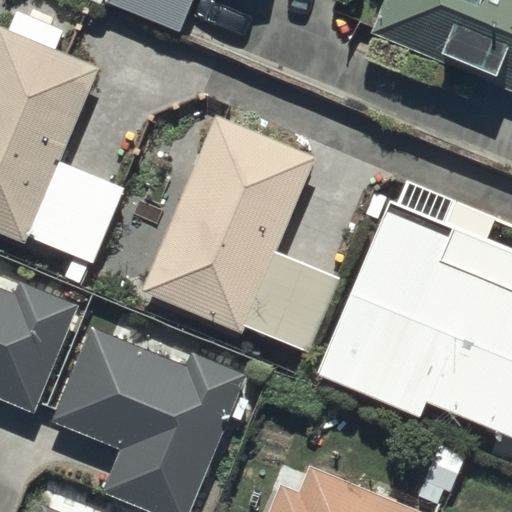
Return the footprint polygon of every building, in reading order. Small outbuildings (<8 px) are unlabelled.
[(105,0),(184,33),(197,0),(105,0)] [(511,0),(385,0),(369,36),(511,97),(511,0)] [(9,32),(0,27),(0,234),(25,245),(27,239),(74,258),(65,280),(84,287),(125,189),(60,163),(98,68),(54,49),(60,33),(49,28),(55,15),(32,6),(27,18),(17,14),(9,32)] [(224,120),(212,115),(140,291),(241,332),(243,327),(308,354),(339,279),(275,253),(314,156),(224,120)] [(455,204),(399,180),(313,379),(419,425),(425,411),(511,447),(511,248),(446,224),(455,204)] [(0,396),(32,410),(36,399),(77,299),(0,267),(0,396)] [(55,409),(49,422),(120,451),(103,492),(152,511),(188,511),(245,374),(197,355),(192,367),(88,327),(55,409)] [(426,511),(309,464),(298,492),(279,484),(267,511),(426,511)]
